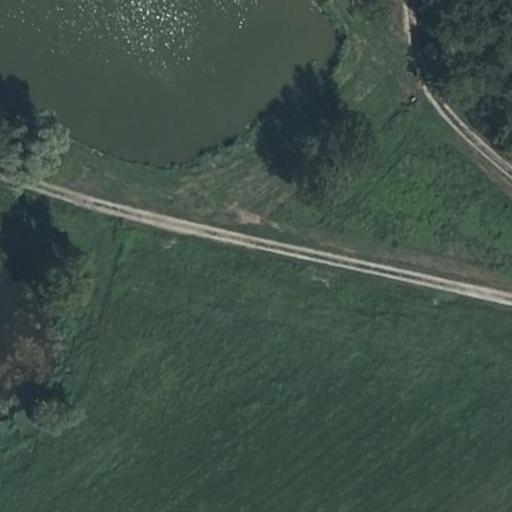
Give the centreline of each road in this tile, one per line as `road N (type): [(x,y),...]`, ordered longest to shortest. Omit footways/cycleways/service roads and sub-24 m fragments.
road 1 (track): [(0,177),(147,219),(511,301)]
road 2 (track): [(511,176),(446,126),(414,82),(399,0)]
